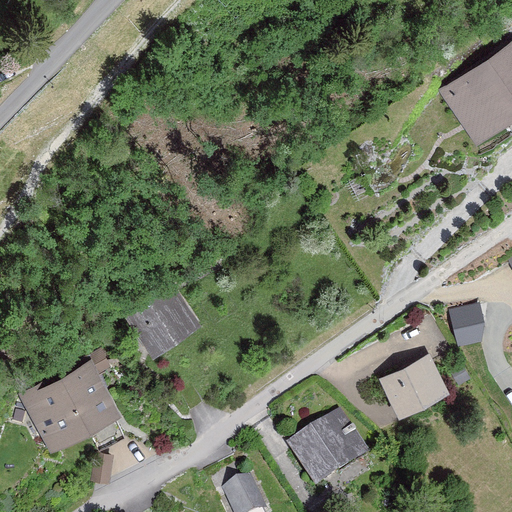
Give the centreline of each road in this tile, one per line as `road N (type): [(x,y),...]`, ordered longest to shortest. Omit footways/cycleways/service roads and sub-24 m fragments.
road 1 (residential): [(94,511),(258,410),(440,273)]
road 2 (track): [(0,232),(52,148),(184,0)]
road 3 (unclassified): [(0,115),(113,0)]
